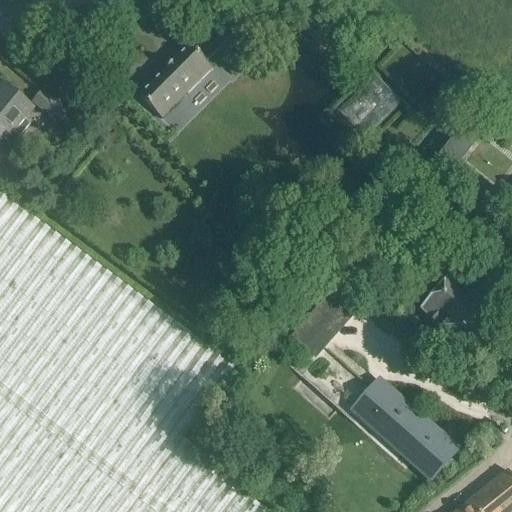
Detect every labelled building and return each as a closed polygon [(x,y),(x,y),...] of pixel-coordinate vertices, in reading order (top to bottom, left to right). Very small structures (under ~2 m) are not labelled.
[(226,55),(238,67),(249,56),(230,38),(219,49),(220,50),(207,63),(190,47),(140,98),(157,115),(180,91),(185,97),(226,55)] [(376,77),(341,113),(366,139),(402,103),(376,77)] [(34,110),(2,84),(0,87),(0,138),(11,148),(30,125),(25,121),(34,110)] [(33,103),(53,119),(62,109),(42,93),(33,103)] [(90,131),(104,144),(117,129),(103,116),(90,131)] [(462,124),(434,160),(451,173),(479,138),(462,124)] [(0,194),(0,511),(267,511),(241,492),(245,486),(184,441),(192,431),(236,370),(0,194)] [(450,269),(456,275),(434,297),(421,312),(469,356),(502,319),(487,305),(468,286),(477,276),(459,260),(450,269)] [(318,313),(296,338),(315,356),(338,331),(318,313)] [(335,343),(306,375),(340,405),(337,409),(406,470),(412,463),(431,480),(457,451),(335,343)] [(511,511),(511,475),(509,472),(470,503),(476,511),(511,511)] [(476,511),(470,503),(458,511),(476,511)]
